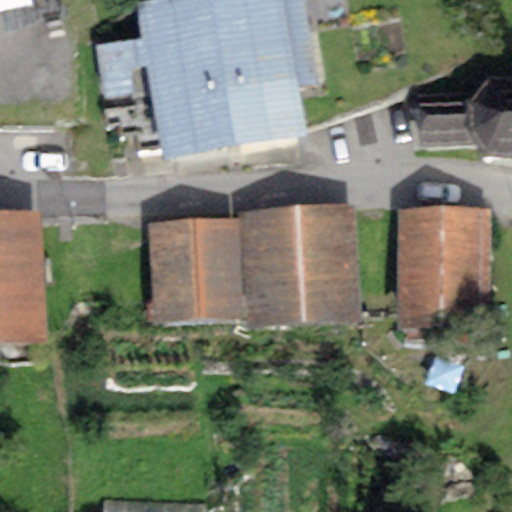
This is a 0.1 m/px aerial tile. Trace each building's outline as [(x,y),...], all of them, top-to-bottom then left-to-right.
[(299,0),(223,0),(149,12),(173,157),(299,137),(292,92),(314,89),(299,0)] [(511,112),(503,115),(498,154),(511,180),(511,179),(511,112)] [(349,215),(248,222),(254,320),(355,313),(349,215)] [(483,218),(405,218),(405,321),(483,321),(483,218)] [(0,335),(39,335),(36,219),(0,219),(0,335)] [(234,227),(154,232),(160,318),(239,313),(234,227)]
